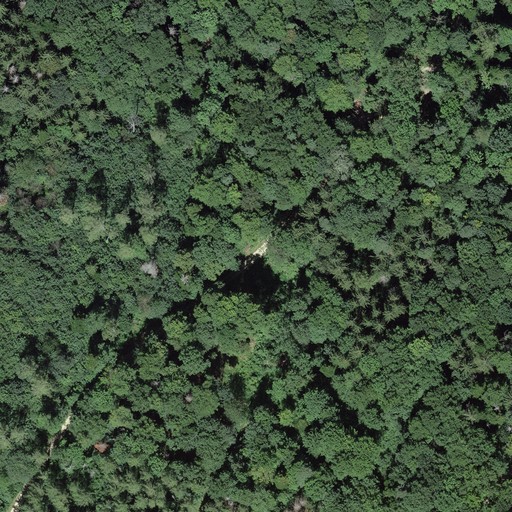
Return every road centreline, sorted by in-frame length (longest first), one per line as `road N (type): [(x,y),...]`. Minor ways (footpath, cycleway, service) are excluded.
road 1 (track): [(426,80),(280,230),(89,394),(13,511)]
road 2 (track): [(426,80),(377,254),(349,301),(252,408),(194,511)]
